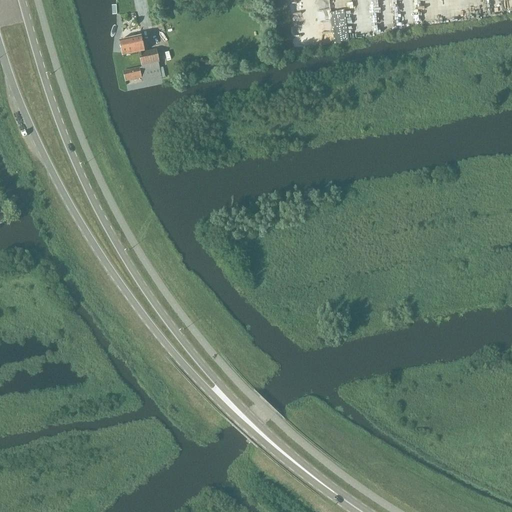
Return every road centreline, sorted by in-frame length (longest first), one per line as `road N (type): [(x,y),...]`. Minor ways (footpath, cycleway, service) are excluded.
road 1 (secondary): [(333,492),(242,409),(150,297),(70,150),(22,0)]
road 2 (secondary): [(0,46),(54,177),(134,305),(199,384),(333,492)]
